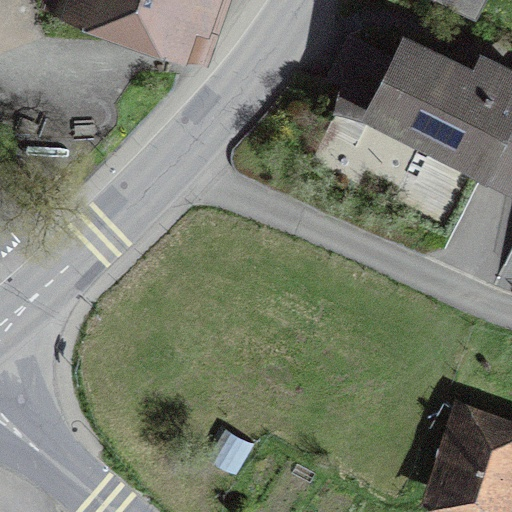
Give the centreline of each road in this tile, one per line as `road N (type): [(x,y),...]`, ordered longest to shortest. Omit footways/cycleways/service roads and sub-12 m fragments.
road 1 (residential): [(511,315),(160,172)]
road 2 (tertiary): [(294,0),(258,57),(160,172)]
road 3 (unclassified): [(118,511),(0,409)]
road 4 (tertiary): [(160,172),(64,284)]
